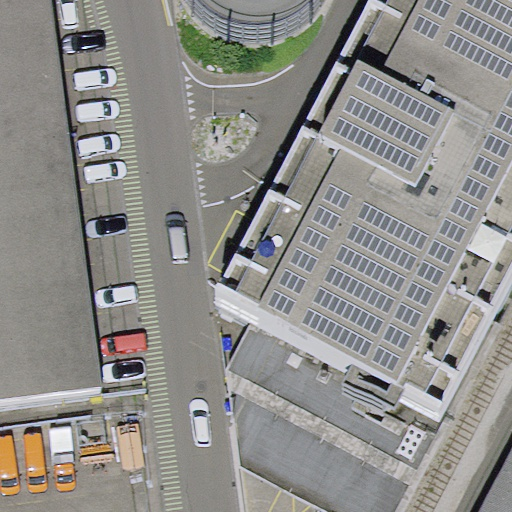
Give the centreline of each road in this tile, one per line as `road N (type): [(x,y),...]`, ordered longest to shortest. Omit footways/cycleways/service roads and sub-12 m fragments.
road 1 (unclassified): [(193,511),(157,144),(129,0)]
road 2 (unknown): [(193,0),(241,28),(281,20),(303,0)]
